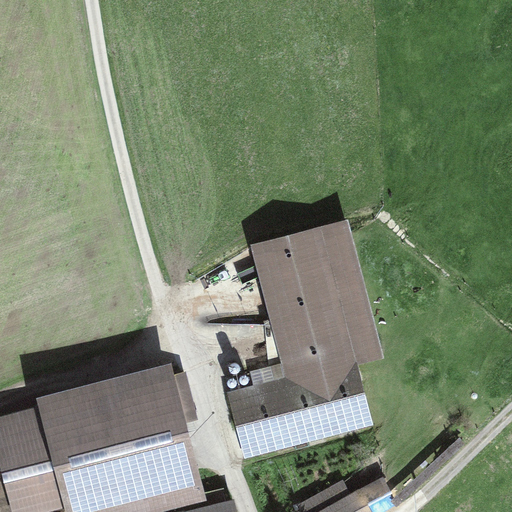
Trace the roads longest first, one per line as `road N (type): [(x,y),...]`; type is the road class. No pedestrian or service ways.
road 1 (track): [(89,0),(145,270),(238,511)]
road 2 (track): [(0,406),(172,347)]
road 3 (track): [(511,407),(402,511)]
